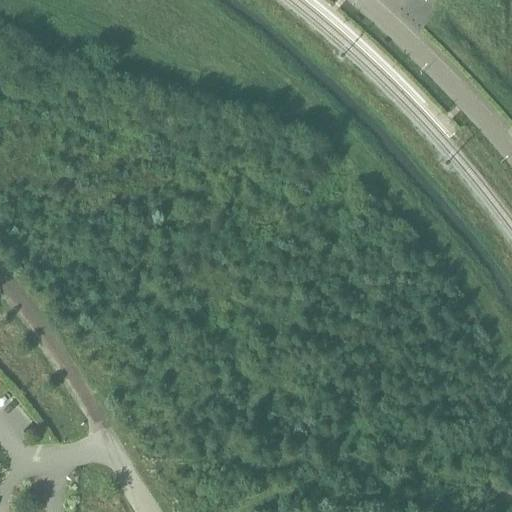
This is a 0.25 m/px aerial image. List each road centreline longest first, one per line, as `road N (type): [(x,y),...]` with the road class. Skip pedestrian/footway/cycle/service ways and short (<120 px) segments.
road 1 (track): [(185,0),(360,157),(489,298),(511,373)]
road 2 (residential): [(149,511),(31,323),(0,288)]
road 3 (track): [(511,507),(264,498),(247,511)]
road 4 (residential): [(360,0),(511,152)]
